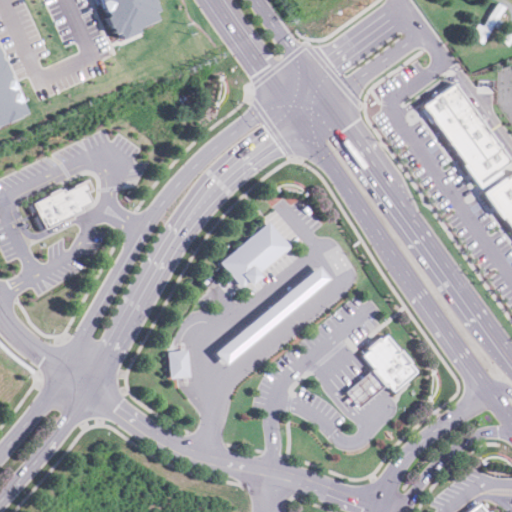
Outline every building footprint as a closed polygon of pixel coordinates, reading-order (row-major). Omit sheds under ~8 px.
[(152,10),(147,0),(96,0),(113,38),(153,20),(149,11),(152,10)] [(0,58),(7,73),(6,74),(18,100),(18,102),(23,111),(0,122),(0,58)] [(508,160),(451,82),(421,104),(476,183),(508,160)] [(511,170),(483,192),(511,231),(511,170)] [(33,202),(64,187),(66,190),(74,186),(74,184),(87,178),(93,189),(88,192),(93,201),(82,207),(84,210),(46,229),(33,202)] [(219,261),(239,285),(288,246),(267,221),(219,261)] [(211,350),(313,266),(324,279),(223,364),(211,350)] [(358,354),(382,334),(412,370),(389,391),(383,384),(364,400),(354,407),(340,391),(349,383),(369,368),(358,354)] [(167,350),(186,349),(189,376),(169,377),(167,350)] [(461,511),(474,502),(481,511),(483,511),(485,511),(461,511)]
